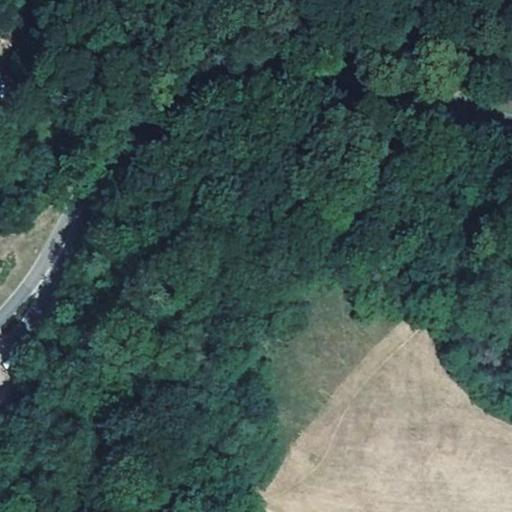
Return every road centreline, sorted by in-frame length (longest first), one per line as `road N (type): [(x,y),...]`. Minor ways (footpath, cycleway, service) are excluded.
road 1 (unclassified): [(44,277),(129,131),(152,109),(211,83),(280,81),(511,126)]
road 2 (track): [(8,342),(68,416),(150,455),(218,471),(307,451),(435,296)]
